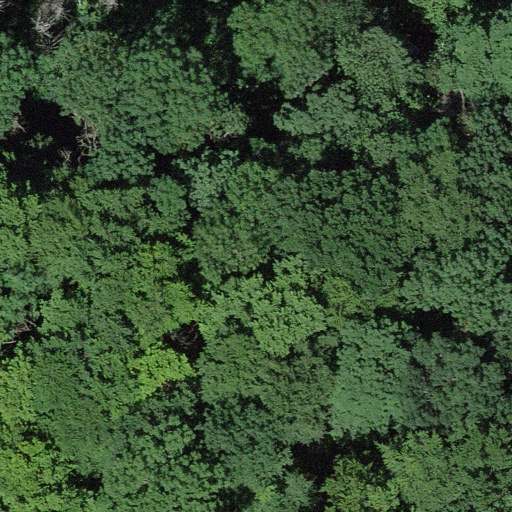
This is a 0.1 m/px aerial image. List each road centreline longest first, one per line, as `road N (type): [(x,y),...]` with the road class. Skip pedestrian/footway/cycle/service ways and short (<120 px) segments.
road 1 (track): [(131,511),(283,278),(498,0)]
road 2 (track): [(379,0),(395,58),(389,146)]
